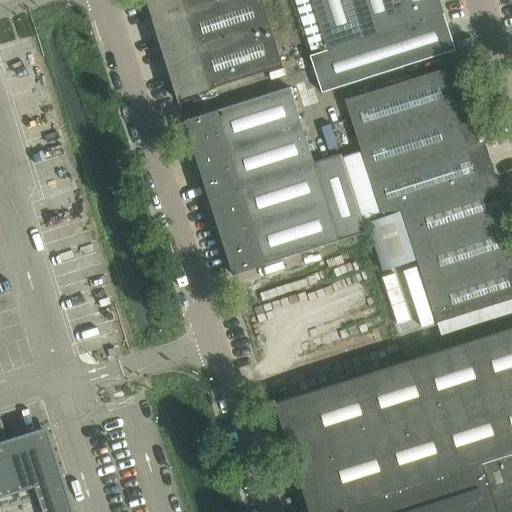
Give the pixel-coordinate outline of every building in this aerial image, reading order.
[(144,0),(176,100),(282,67),(261,0),(144,0)] [(310,56),(321,94),(454,50),(443,14),(443,13),(442,13),(437,0),(294,0),(312,55),(310,56)] [(437,326),(511,301),(511,230),(508,217),(503,203),(496,180),(489,157),(484,141),(479,126),(465,82),(460,65),(459,65),(458,65),(345,101),(359,145),(382,217),(401,211),(416,260),(437,326)] [(362,224),(341,157),(314,165),(289,88),(183,122),(232,275),(364,233),(361,224),(362,224)] [(341,157),(362,224),(366,223),(382,217),(359,145),(341,151),(342,156),(341,157)] [(382,217),(366,223),(382,271),(416,260),(401,211),(382,217)] [(368,241),(235,283),(273,403),(406,362),(406,361),(368,241)] [(327,511),(481,463),(511,453),(511,328),(406,361),(406,362),(273,404),(307,511),(327,511)] [(0,511),(72,511),(61,476),(46,429),(6,441),(5,436),(0,421),(0,511)]
